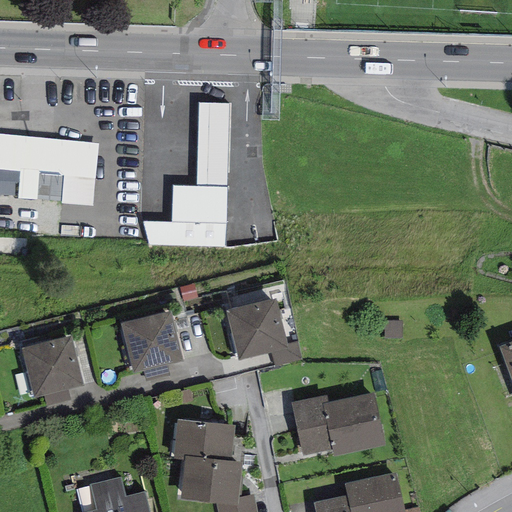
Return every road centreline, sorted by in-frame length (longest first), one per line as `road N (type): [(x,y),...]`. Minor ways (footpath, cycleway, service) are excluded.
road 1 (primary): [(376,60),(0,47)]
road 2 (residential): [(511,131),(408,108),(384,87),(376,60)]
road 3 (primary): [(511,65),(376,60)]
